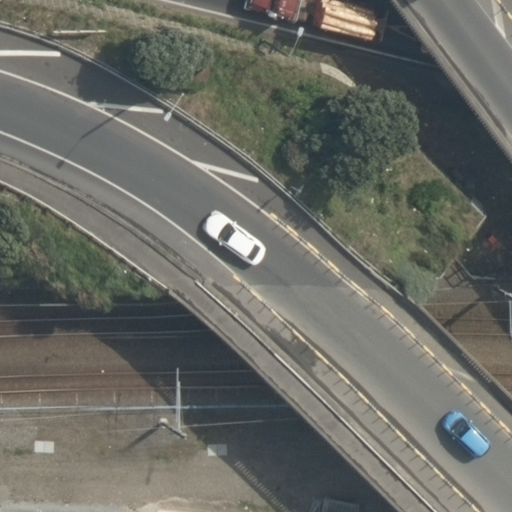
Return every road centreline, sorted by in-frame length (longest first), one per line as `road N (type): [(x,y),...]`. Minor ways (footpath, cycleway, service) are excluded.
road 1 (trunk): [(511,503),(296,287),(175,197),(0,116)]
road 2 (trunk): [(511,32),(373,0)]
